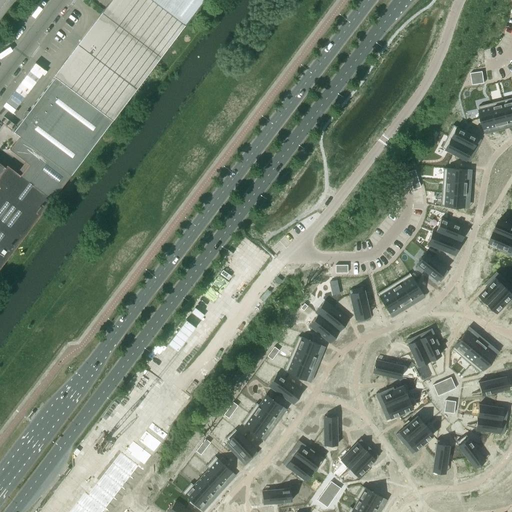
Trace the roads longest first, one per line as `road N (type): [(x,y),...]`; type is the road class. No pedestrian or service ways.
road 1 (residential): [(459,0),(421,91),(304,242),(188,375),(85,464),(56,511)]
road 2 (secondary): [(13,511),(401,0)]
road 3 (secondary): [(369,0),(0,487)]
